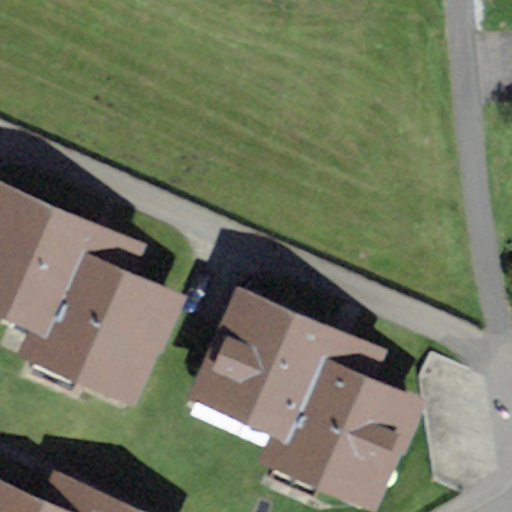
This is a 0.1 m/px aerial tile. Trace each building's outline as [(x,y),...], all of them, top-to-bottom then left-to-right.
[(0,211),(0,313),(64,342),(96,271),(108,244),(6,199),(0,211)] [(179,308),(96,271),(64,342),(50,373),(133,410),(179,308)] [(205,396),(298,440),(331,373),(343,348),(250,303),(205,396)] [(420,415),(331,373),(298,440),(286,466),(375,508),(420,415)] [(0,511),(38,511),(0,495),(0,511)]
